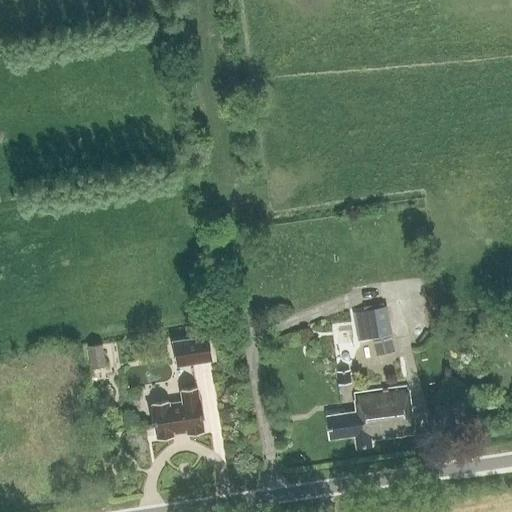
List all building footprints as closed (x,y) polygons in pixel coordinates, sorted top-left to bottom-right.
[(399,275),(396,254),(308,264),(311,285),(399,275)] [(358,338),(391,332),(387,307),(354,312),(358,338)] [(211,362),(207,336),(170,341),(174,367),(211,362)] [(102,344),(85,347),(89,370),(105,367),(102,344)] [(338,386),(350,384),(348,371),(336,373),(338,386)] [(203,429),(205,429),(201,399),(198,399),(196,386),(180,389),(182,402),(167,404),(167,400),(151,403),(151,406),(149,407),(154,436),(156,436),(157,440),(173,437),(172,434),(186,431),(187,435),(203,433),(203,429)] [(357,413),(328,416),(331,439),(354,436),(356,447),(371,445),(370,442),(413,435),(407,388),(386,391),(386,395),(382,395),(382,391),(355,395),(357,413)]
